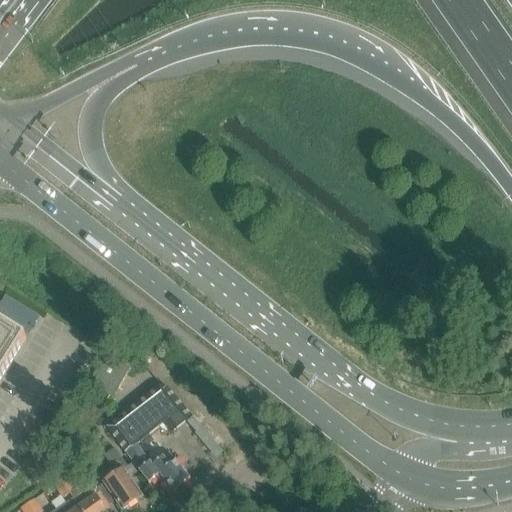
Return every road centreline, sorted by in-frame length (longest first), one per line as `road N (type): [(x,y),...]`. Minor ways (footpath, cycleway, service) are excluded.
road 1 (secondary): [(0,157),(402,484),(447,496),(511,483)]
road 2 (secondary): [(511,426),(450,424),(401,408),(338,371),(136,216)]
road 3 (motorway): [(138,63),(224,33),(332,36),(422,93),(511,190)]
road 4 (motorway): [(136,216),(93,151),(89,125),(104,94),(138,63)]
road 5 (secondary): [(136,216),(15,118)]
road 6 (motorway): [(15,118),(138,63)]
